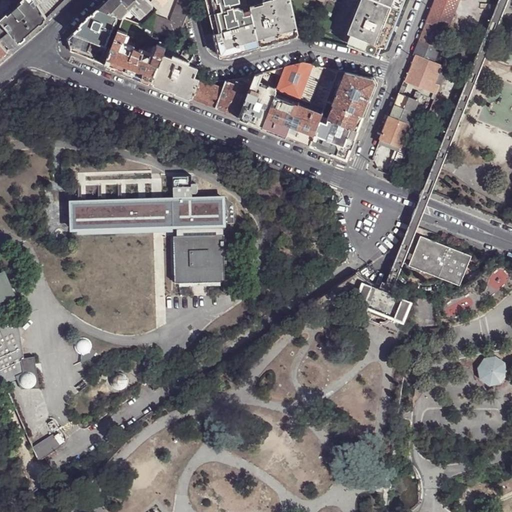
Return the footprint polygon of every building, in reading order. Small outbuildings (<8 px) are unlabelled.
[(36,27),(46,18),(35,0),(22,0),(22,1),(23,2),(9,14),(7,13),(6,14),(0,19),(19,42),(25,37),(36,27)] [(107,0),(99,8),(117,18),(119,20),(129,10),(141,19),(152,8),(149,4),(144,0),(107,0)] [(140,28),(169,40),(172,42),(190,11),(188,5),(186,0),(183,0),(179,1),(168,26),(150,18),(142,27),(140,28)] [(152,0),(149,4),(152,8),(156,13),(165,4),(162,0),(152,0)] [(215,30),(216,33),(221,32),(253,23),(250,13),(243,15),(241,8),(237,9),(236,7),(231,9),(230,5),(240,2),(239,0),(205,0),(210,16),(213,31),(215,30)] [(248,0),(251,9),(264,6),(264,2),(271,0),(248,0)] [(264,6),(251,9),(255,23),(260,47),(278,42),(300,35),(291,3),(290,0),(271,0),(264,2),(264,6)] [(352,34),(348,45),(374,55),(377,56),(381,47),(385,48),(393,27),(403,0),(361,0),(348,32),(352,34)] [(446,31),(458,0),(436,0),(436,1),(427,23),(446,31)] [(99,8),(74,34),(105,50),(117,18),(99,8)] [(134,19),(130,24),(140,28),(142,27),(134,19)] [(253,23),(221,32),(216,33),(214,34),(217,46),(218,49),(227,54),(229,53),(230,55),(242,52),(260,47),(255,23),(253,23)] [(434,61),(446,31),(427,23),(424,32),(415,53),(434,61)] [(130,74),(153,83),(163,55),(164,51),(155,48),(151,58),(148,59),(140,55),(142,52),(134,49),(132,52),(124,49),(123,46),(127,37),(117,33),(110,52),(105,65),(130,74)] [(87,58),(105,65),(110,52),(105,50),(74,34),(68,39),(72,51),(87,58)] [(444,65),(433,91),(437,92),(454,53),(449,51),(444,65)] [(444,65),(434,61),(415,53),(407,73),(405,79),(423,87),(433,91),(444,65)] [(180,54),(178,60),(172,58),(163,55),(153,83),(173,91),(193,99),(200,80),(196,78),(198,71),(197,68),(196,66),(189,65),(184,63),(186,57),(180,54)] [(274,95),(298,104),(301,99),(313,64),(304,62),(303,62),(285,67),(282,75),(276,91),(274,95)] [(313,64),(301,99),(298,104),(287,135),(298,139),(310,144),(321,117),(327,103),(328,99),(332,88),(339,71),(313,64)] [(269,70),(282,75),(285,67),(269,70)] [(377,80),(339,71),(332,88),(338,90),(334,101),(328,99),(327,103),(335,105),(363,116),(369,101),(377,80)] [(252,121),(263,126),(274,95),(276,91),(260,84),(263,72),(255,74),(240,116),(252,121)] [(229,112),(240,116),(255,74),(242,78),(226,80),(223,88),(216,108),(229,112)] [(205,103),(216,108),(223,88),(200,80),(193,99),(205,103)] [(402,85),(399,93),(381,140),(399,147),(397,151),(388,174),(395,176),(421,111),(415,108),(421,94),(416,91),(413,98),(403,94),(406,87),(402,85)] [(276,131),(287,135),(298,104),(274,95),(263,126),(276,131)] [(328,120),(357,131),(360,123),(363,116),(335,105),(328,120)] [(352,145),(357,131),(328,120),(321,117),(310,144),(328,151),(346,159),(352,145)] [(397,151),(399,147),(381,140),(379,144),(397,151)] [(408,178),(424,185),(428,175),(412,168),(408,178)] [(175,173),(176,197),(194,196),(194,190),(197,190),(199,188),(199,181),(197,180),(194,180),(194,172),(175,173)] [(313,186),(304,182),(301,192),(310,195),(313,186)] [(226,195),(194,196),(176,197),(159,197),(68,200),(69,231),(76,231),(76,234),(152,232),(158,232),(174,231),(224,230),(227,230),(226,195)] [(174,231),(176,282),(226,281),(224,230),(174,231)] [(420,235),(409,263),(460,283),(471,254),(420,235)] [(509,267),(497,262),(489,272),(479,281),(468,288),(456,293),(443,297),(432,298),(430,298),(417,298),(415,310),(425,311),(439,310),(453,307),(466,303),(479,296),(490,288),(500,278),(509,267)] [(0,373),(4,382),(15,377),(21,389),(28,388),(26,388),(24,387),(22,386),(21,385),(20,383),(19,382),(19,379),(19,376),(21,374),(23,372),(25,372),(26,371),(29,371),(32,372),(34,373),(36,376),(36,378),(36,380),(36,382),(35,384),(34,385),(33,387),(31,388),(38,387),(33,356),(20,359),(14,324),(11,321),(8,320),(4,320),(0,322),(0,301),(13,296),(3,271),(0,272),(0,373)] [(353,291),(359,293),(364,282),(358,280),(353,291)] [(391,294),(393,290),(395,284),(394,283),(392,283),(391,282),(389,282),(387,281),(386,283),(383,282),(382,285),(381,289),(364,282),(359,293),(358,297),(367,301),(367,300),(381,306),(397,312),(397,314),(406,317),(412,302),(391,294)] [(78,352),(80,353),(83,354),(85,355),(88,354),(89,353),(91,352),(92,350),(93,348),(93,346),(93,343),(91,341),(89,339),(87,338),(84,337),(81,338),(79,339),(77,341),(76,344),(76,347),(76,349),(78,352)] [(97,351),(93,348),(92,350),(91,352),(89,353),(88,354),(85,355),(83,354),(82,362),(89,360),(94,356),(97,351)] [(488,360),(487,360),(480,369),(482,378),(490,384),(500,382),(506,374),(503,364),(495,359),(492,359),(490,360),(488,360)] [(22,386),(24,387),(26,388),(28,388),(31,388),(33,387),(34,385),(35,384),(36,382),(36,380),(36,378),(36,376),(34,373),(32,372),(29,371),(26,371),(25,372),(23,372),(21,374),(19,376),(19,379),(19,382),(20,383),(21,385),(22,386)] [(118,388),(120,388),(123,388),(125,386),(126,385),(127,384),(128,384),(128,380),(128,377),(127,377),(126,375),(124,374),(121,373),(119,373),(116,374),(114,375),(113,377),(112,380),(113,382),(114,385),(116,386),(118,388)] [(45,457),(61,446),(53,434),(33,447),(39,461),(45,457)]
